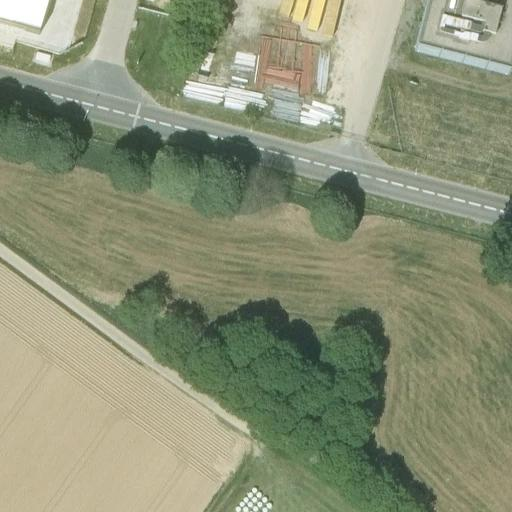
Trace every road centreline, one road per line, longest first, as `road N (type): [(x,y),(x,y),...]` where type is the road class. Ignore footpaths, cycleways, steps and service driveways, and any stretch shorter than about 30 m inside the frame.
road 1 (tertiary): [(511,214),(0,88)]
road 2 (unknown): [(344,172),(389,0)]
